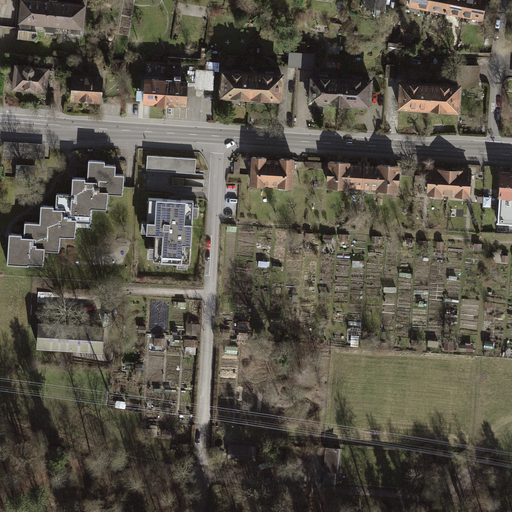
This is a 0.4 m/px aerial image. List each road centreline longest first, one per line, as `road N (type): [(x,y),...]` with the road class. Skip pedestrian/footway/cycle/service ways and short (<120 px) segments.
road 1 (residential): [(194,511),(205,473),(223,136)]
road 2 (secondary): [(223,136),(493,151)]
road 3 (secondary): [(0,124),(223,136)]
road 4 (residential): [(493,151),(504,0)]
